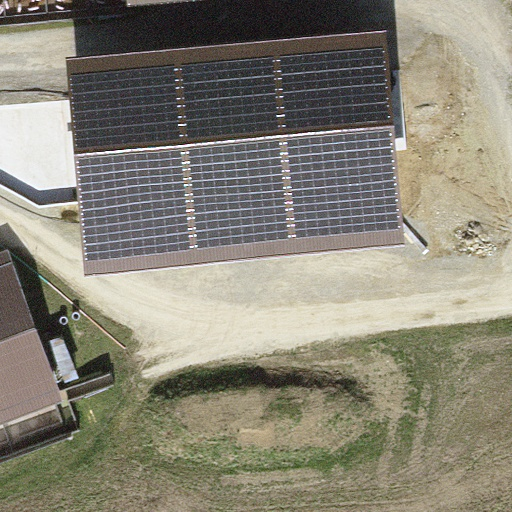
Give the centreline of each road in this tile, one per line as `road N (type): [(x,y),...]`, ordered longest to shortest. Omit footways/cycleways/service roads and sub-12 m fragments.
road 1 (track): [(0,52),(473,13),(511,110)]
road 2 (track): [(511,287),(258,304),(143,293),(0,212)]
